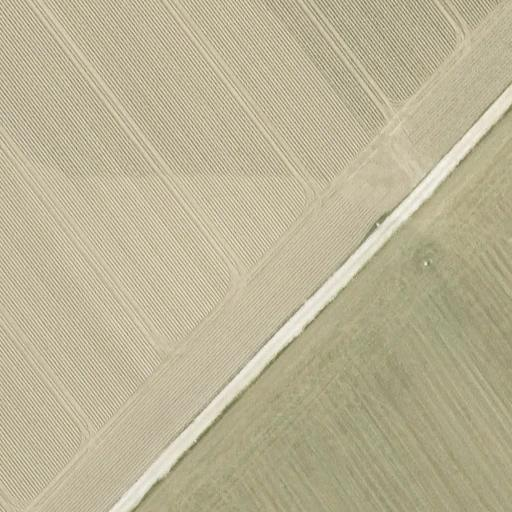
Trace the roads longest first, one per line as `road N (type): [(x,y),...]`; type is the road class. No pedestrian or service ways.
road 1 (track): [(511,96),(124,511)]
road 2 (track): [(383,237),(511,412)]
